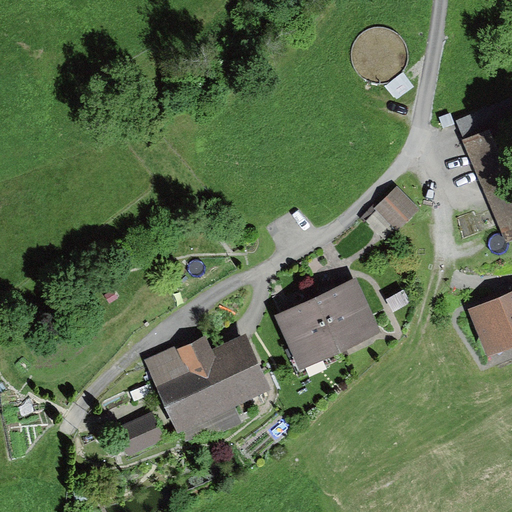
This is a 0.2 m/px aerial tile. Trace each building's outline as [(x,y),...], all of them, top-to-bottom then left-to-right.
[(492,108),(456,122),(464,144),(500,130),(492,108)] [(511,125),(500,130),(464,144),(501,237),(511,232),(511,125)] [(373,206),(359,219),(384,244),(418,210),(397,188),(376,209),(373,206)] [(357,281),(317,299),(340,352),(380,335),(357,281)] [(404,293),(387,303),(393,315),(411,305),(404,293)] [(511,295),(470,312),(489,359),(511,349),(511,295)] [(317,299),(276,317),(298,370),(340,352),(317,299)] [(204,337),(146,363),(178,434),(272,392),(246,336),(210,352),(204,337)] [(151,414),(115,431),(129,459),(164,442),(151,414)] [(89,488),(73,489),(74,504),(90,503),(89,488)]
